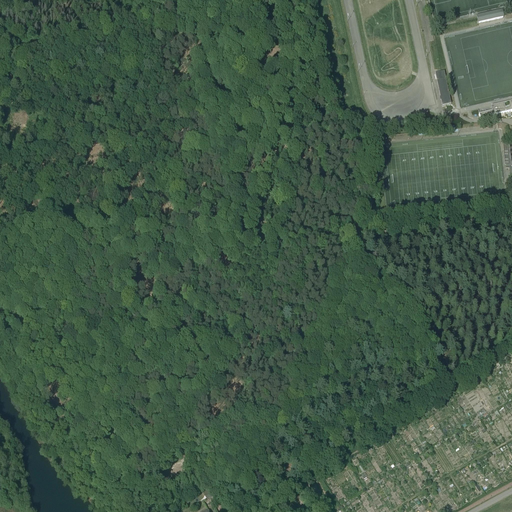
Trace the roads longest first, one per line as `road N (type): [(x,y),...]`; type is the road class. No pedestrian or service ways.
road 1 (track): [(444,387),(435,340),(345,243),(343,154),(311,0)]
road 2 (track): [(200,34),(258,101),(260,123),(237,146),(172,177),(148,199),(126,244),(121,284)]
road 3 (track): [(219,511),(221,495),(282,417),(360,232)]
road 4 (track): [(121,284),(132,300),(178,319),(185,336),(182,348),(109,415),(133,511)]
road 5 (track): [(345,233),(283,241),(255,235),(123,289)]
road 6 (track): [(0,48),(142,16),(200,34)]
road 7 (track): [(0,363),(46,442),(103,511)]
road 8 (track): [(305,487),(444,387)]
road 9 (track): [(345,233),(511,214)]
road 10 (track): [(0,328),(60,423),(78,429),(109,415)]
road 11 (track): [(511,439),(390,511)]
